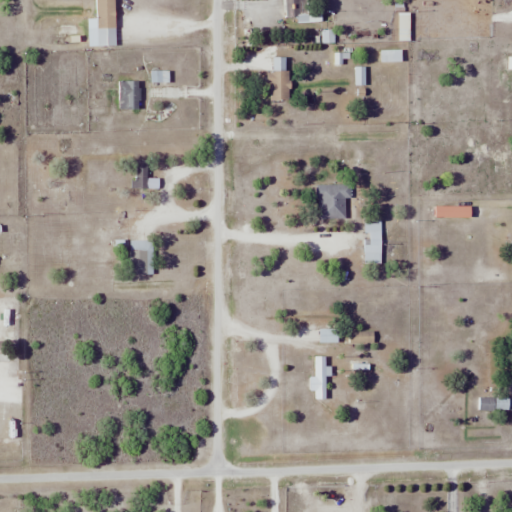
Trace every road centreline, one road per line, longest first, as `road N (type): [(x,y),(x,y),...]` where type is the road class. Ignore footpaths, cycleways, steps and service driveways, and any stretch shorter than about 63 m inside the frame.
road 1 (residential): [(0,479),(511,464)]
road 2 (residential): [(216,473),(215,0)]
